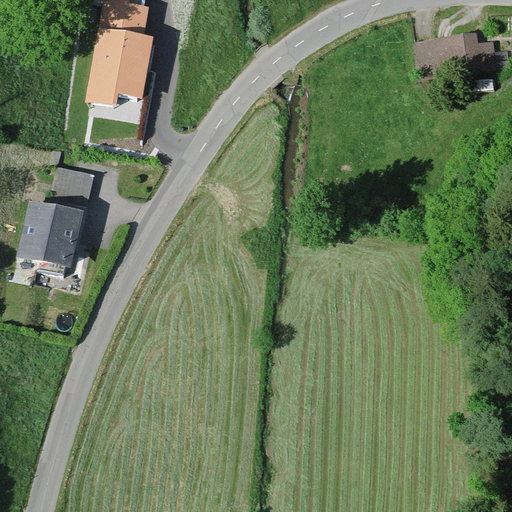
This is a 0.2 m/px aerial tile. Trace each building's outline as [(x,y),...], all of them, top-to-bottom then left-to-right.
[(103,5),(99,28),(145,36),(148,15),(130,11),(131,0),(110,0),(109,6),(103,5)] [(155,44),(97,32),(81,109),(113,116),(116,103),(142,108),(155,44)] [(471,49),(470,40),(411,46),(414,84),(492,77),(489,48),(471,49)] [(87,183),(52,175),(46,206),(81,214),(87,183)] [(61,276),(72,222),(19,212),(8,266),(61,276)]
